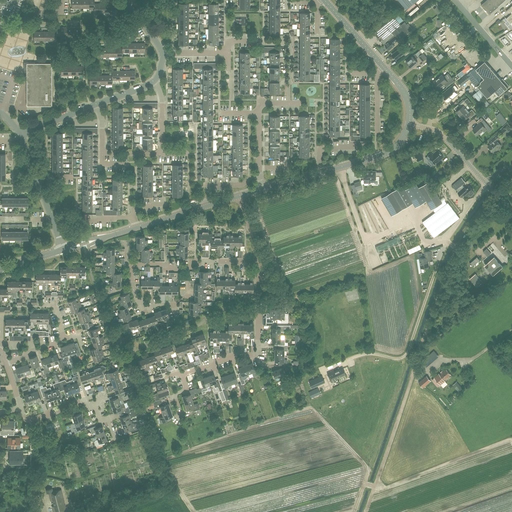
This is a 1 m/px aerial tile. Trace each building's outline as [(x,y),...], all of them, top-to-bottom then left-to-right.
[(9,0),(9,1),(4,0),(0,0),(0,17),(1,18),(2,14),(10,16),(11,13),(20,15),(23,6),(26,7),(28,0),(9,0)] [(71,0),(71,9),(79,9),(79,0),(71,0)] [(86,0),(87,8),(94,8),(94,0),(86,0)] [(398,0),(407,9),(417,0),(398,0)] [(501,4),(498,0),(496,0),(494,2),(492,0),(487,0),(481,5),(490,15),(499,7),(498,7),(501,4)] [(446,24),(449,21),(444,14),(440,16),(446,24)] [(387,22),(374,32),(374,33),(376,35),(377,34),(379,36),(378,37),(389,50),(395,45),(394,44),(398,41),(397,40),(395,38),(399,34),(400,33),(401,33),(403,37),(413,29),(408,24),(407,25),(399,15),(396,18),(394,17),(387,22)] [(404,51),(401,47),(392,54),(396,59),(402,54),(403,55),(404,54),(406,55),(411,51),(408,48),(404,51)] [(413,56),(406,62),(411,67),(418,62),(416,59),(419,57),(418,57),(422,53),(420,50),(416,54),(415,54),(413,56)] [(422,53),(418,57),(419,57),(423,62),(423,61),(424,63),(428,60),(427,58),(423,53),(422,53)] [(52,106),(52,64),(49,64),(49,61),(26,61),(27,63),(24,63),(24,76),(27,76),(27,93),(24,93),(24,101),(27,101),(27,106),(52,106)] [(485,87),(498,76),(485,61),(476,69),(484,79),(480,82),(481,83),(485,87)] [(475,68),(471,71),(467,75),(466,75),(458,82),(462,86),(470,80),(475,86),(483,79),(475,68)] [(442,75),(432,83),(435,87),(436,86),(438,89),(442,86),(441,85),(443,83),(445,85),(452,79),(448,74),(444,77),(442,75)] [(485,87),(481,83),(477,86),(488,98),(495,91),(499,96),(510,86),(505,81),(503,82),(498,76),(485,87)] [(442,96),(448,102),(457,94),(455,92),(458,89),(454,85),(442,96)] [(473,95),(475,98),(479,102),(485,97),(479,90),(473,95)] [(460,116),(467,109),(466,107),(471,102),(467,98),(460,105),(462,107),(456,112),(460,116)] [(467,109),(460,116),(464,120),(469,116),(471,118),(476,113),(472,109),(469,112),(467,109)] [(203,125),(213,125),(213,115),(203,115),(203,125)] [(478,124),(473,129),(478,135),(483,130),(484,132),(486,129),(489,132),(492,129),(482,117),(476,122),(478,124)] [(493,152),(501,145),(497,141),(500,138),(497,135),(492,139),(488,142),(491,144),(488,147),(493,152)] [(417,161),(423,158),(419,149),(413,153),(417,161)] [(443,157),(437,150),(432,155),(431,153),(428,156),(429,158),(435,164),(443,157)] [(363,179),(364,179),(370,179),(370,182),(375,182),(375,179),(375,176),(382,176),(382,172),(375,172),(375,171),(371,171),(368,171),(364,171),(363,171),(363,172),(363,179)] [(458,192),(464,187),(462,185),(466,182),(462,178),(452,186),(456,190),(457,190),(458,192)] [(391,216),(413,203),(415,207),(426,201),(431,210),(442,203),(429,181),(418,188),(416,183),(405,190),(403,185),(392,192),(381,198),(391,216)] [(360,182),(354,184),(356,191),(353,192),(354,194),(358,193),(357,191),(362,189),(360,182)] [(470,197),(474,193),(473,191),(469,186),(466,189),(464,187),(458,192),(462,197),(465,195),(467,196),(469,195),(470,197)] [(434,238),(460,218),(448,203),(422,222),(434,238)] [(181,236),(189,236),(189,229),(181,229),(181,226),(178,226),(176,226),(176,229),(181,229),(181,236)] [(189,245),(189,243),(181,243),(181,245),(180,245),(180,248),(177,248),(177,251),(187,251),(188,245),(189,245)] [(420,245),(409,250),(411,254),(422,249),(420,245)] [(432,258),(431,251),(424,252),(425,258),(423,258),(422,254),(417,255),(417,259),(420,259),(421,269),(429,268),(428,260),(431,260),(432,258)] [(470,264),(472,267),(480,260),(477,257),(470,264)] [(493,275),(503,266),(494,257),(484,265),(493,275)] [(477,287),(483,282),(476,274),(469,279),(477,287)] [(119,303),(130,299),(128,293),(120,296),(122,299),(119,300),(119,303)] [(70,307),(80,304),(78,298),(68,301),(70,307)] [(120,309),(132,305),(130,299),(119,303),(120,305),(123,304),(124,308),(120,309)] [(79,310),(82,309),(80,304),(70,307),(72,313),(77,312),(76,311),(79,311),(79,310)] [(119,316),(129,313),(127,307),(132,305),(120,309),(121,313),(118,314),(119,316)] [(277,318),(277,308),(270,308),(270,316),(266,316),(266,322),(274,322),(274,318),(277,318)] [(277,308),(277,318),(281,318),(281,322),(288,322),(288,316),(284,316),(284,308),(277,308)] [(78,317),(89,314),(88,311),(85,312),(84,309),(82,309),(79,310),(79,311),(76,311),(77,312),(78,317)] [(160,311),(163,322),(166,320),(165,317),(169,316),(166,309),(160,311)] [(161,322),(163,322),(160,311),(154,313),(155,315),(158,326),(159,326),(158,324),(157,320),(160,319),(161,322)] [(129,313),(119,316),(120,319),(123,318),(124,321),(131,318),(129,313)] [(80,323),(91,319),(90,316),(89,314),(78,317),(80,323)] [(157,326),(158,326),(155,315),(148,318),(150,325),(155,324),(156,326),(157,326)] [(149,326),(150,325),(148,318),(142,320),(145,330),(150,329),(149,326)] [(92,323),(91,319),(80,323),(83,329),(93,325),(92,323)] [(145,330),(142,320),(138,321),(138,319),(135,320),(137,328),(138,331),(141,330),(141,329),(144,328),(145,330)] [(131,330),(137,328),(135,320),(128,323),(131,330)] [(272,336),(281,336),(281,332),(285,332),(285,329),(290,329),(290,327),(297,327),(300,327),(300,324),(297,324),(297,325),(278,325),(278,328),(272,328),(272,336)] [(90,335),(91,337),(93,336),(98,334),(97,331),(100,330),(99,327),(89,331),(87,332),(89,335),(90,335)] [(93,343),(103,339),(102,336),(99,337),(98,334),(93,336),(91,337),(93,343)] [(197,336),(200,343),(203,342),(204,345),(207,344),(203,334),(197,336)] [(196,344),(200,343),(197,336),(191,338),(193,342),(195,348),(197,352),(199,351),(197,347),(198,347),(196,344)] [(281,339),(281,336),(272,336),(272,342),(278,343),(278,345),(281,345),(285,346),(284,339),(281,339)] [(98,347),(98,348),(101,347),(102,346),(101,342),(104,341),(103,339),(93,343),(95,348),(98,347)] [(190,352),(193,351),(194,353),(197,352),(195,348),(193,342),(187,344),(190,352)] [(67,345),(70,354),(75,352),(77,356),(81,355),(79,348),(76,349),(74,343),(67,345)] [(190,352),(187,344),(181,346),(185,356),(187,355),(187,353),(190,352)] [(66,355),(70,354),(67,345),(61,348),(63,353),(60,354),(62,360),(64,367),(67,366),(66,363),(68,360),(66,355)] [(165,347),(169,357),(171,356),(170,353),(174,352),(171,345),(165,347)] [(287,346),(285,346),(281,345),(281,349),(275,349),(275,355),(284,355),(284,351),(287,351),(287,346)] [(183,357),(185,356),(181,346),(175,348),(178,355),(181,354),(183,357)] [(101,347),(98,348),(98,347),(95,348),(90,350),(92,356),(102,352),(102,350),(101,347)] [(166,358),(169,357),(165,347),(160,349),(162,356),(165,355),(166,358)] [(159,358),(162,356),(160,349),(154,351),(155,355),(157,361),(158,361),(160,361),(159,358)] [(102,352),(92,356),(94,362),(105,358),(103,355),(102,352)] [(436,352),(423,364),(426,367),(439,355),(436,352)] [(64,367),(62,360),(59,361),(57,354),(50,357),(53,365),(58,363),(60,369),(61,368),(63,372),(66,371),(64,367)] [(159,365),(158,361),(157,361),(155,355),(149,357),(152,364),(155,363),(156,366),(159,365)] [(284,360),(284,355),(275,355),(275,362),(281,362),(281,366),(283,366),(287,366),(287,360),(284,360)] [(41,370),(36,356),(29,358),(32,367),(36,366),(37,371),(41,370)] [(44,370),(46,377),(47,377),(49,376),(48,373),(50,372),(48,366),(53,365),(50,357),(43,359),(46,366),(43,367),(44,370)] [(152,364),(149,357),(144,359),(147,369),(153,367),(152,364)] [(141,371),(147,369),(144,359),(138,361),(140,368),(141,371)] [(246,366),(248,373),(252,372),(253,377),(259,375),(257,367),(254,368),(252,363),(246,366)] [(22,366),(24,375),(27,374),(29,378),(32,377),(35,376),(33,369),(30,370),(28,364),(22,366)] [(18,377),(24,375),(22,366),(15,369),(17,374),(14,375),(17,382),(20,381),(18,377)] [(103,376),(103,375),(105,369),(106,367),(102,366),(101,366),(101,367),(99,366),(96,367),(100,378),(101,381),(103,380),(102,376),(103,376)] [(248,373),(246,366),(239,368),(240,373),(238,374),(241,384),(242,385),(245,383),(244,380),(247,379),(246,378),(249,376),(248,373)] [(94,379),(97,378),(97,379),(100,378),(96,367),(94,368),(95,371),(92,372),(94,379)] [(105,377),(119,373),(118,369),(112,367),(110,372),(105,374),(104,375),(105,377)] [(165,373),(167,372),(166,368),(164,369),(162,368),(160,369),(162,373),(158,375),(160,379),(163,377),(162,374),(165,373)] [(345,374),(343,368),(334,372),(333,370),(327,373),(331,382),(338,380),(337,378),(345,374)] [(279,380),(280,379),(279,377),(283,375),(281,369),(272,372),(275,378),(276,380),(277,380),(279,380)] [(444,380),(451,374),(446,369),(440,375),(439,374),(435,377),(441,384),(445,381),(444,380)] [(94,379),(92,372),(88,373),(88,370),(85,371),(89,383),(91,382),(92,383),(95,382),(94,379)] [(89,383),(85,371),(82,372),(83,375),(80,376),(83,383),(86,382),(86,384),(87,383),(89,383)] [(112,382),(119,379),(122,378),(120,372),(119,373),(105,377),(106,380),(111,379),(112,382)] [(228,375),(231,384),(234,383),(235,385),(238,384),(234,373),(228,375)] [(224,394),(222,391),(218,378),(215,379),(214,375),(207,377),(210,385),(213,383),(215,388),(218,387),(221,395),(224,394)] [(227,385),(231,384),(228,375),(221,377),(225,389),(228,388),(227,385)] [(312,388),(325,383),(322,375),(309,381),(312,388)] [(78,385),(81,385),(78,376),(72,378),(72,380),(69,381),(73,392),(80,390),(78,385)] [(431,381),(427,376),(418,383),(423,388),(431,381)] [(206,386),(210,385),(207,377),(201,379),(203,387),(200,388),(202,391),(203,394),(206,393),(205,391),(208,390),(206,386)] [(108,389),(126,383),(125,380),(120,382),(119,379),(112,382),(113,385),(107,387),(108,389)] [(73,392),(69,381),(67,382),(66,381),(65,380),(59,382),(62,391),(65,390),(66,395),(73,392)] [(158,382),(147,386),(148,386),(148,388),(149,389),(156,386),(158,392),(158,393),(168,390),(165,383),(162,384),(161,381),(158,382)] [(42,395),(40,389),(39,386),(38,382),(36,383),(37,387),(34,388),(35,392),(31,393),(34,403),(41,400),(40,396),(42,395)] [(59,392),(62,391),(59,382),(53,384),(55,390),(51,391),(54,399),(61,397),(59,392)] [(126,383),(108,389),(109,392),(115,390),(116,393),(123,390),(122,388),(127,386),(126,383)] [(54,399),(51,391),(50,388),(47,389),(46,387),(40,389),(42,395),(43,398),(46,397),(48,401),(54,399)] [(311,398),(321,394),(318,388),(309,392),(311,398)] [(156,401),(153,402),(154,405),(161,403),(160,400),(161,399),(165,397),(170,396),(168,390),(158,393),(158,392),(155,393),(155,394),(158,400),(156,401)] [(112,407),(120,404),(119,400),(123,399),(122,396),(125,395),(124,392),(113,396),(114,399),(110,400),(112,407)] [(28,405),(34,403),(31,393),(24,396),(28,405)] [(185,404),(193,401),(192,397),(195,396),(194,393),(182,397),(185,404)] [(193,401),(185,404),(187,410),(193,408),(194,411),(200,409),(198,403),(194,404),(193,401)] [(154,405),(153,405),(154,408),(157,407),(158,410),(161,409),(162,413),(171,410),(169,404),(168,404),(163,406),(162,402),(161,403),(154,405)] [(129,407),(126,408),(124,403),(120,404),(112,407),(115,413),(120,411),(121,414),(124,413),(130,411),(129,407)] [(131,422),(129,418),(136,416),(134,410),(130,411),(124,413),(125,416),(120,418),(123,424),(131,422)] [(163,416),(159,418),(161,424),(162,423),(168,421),(168,420),(171,419),(171,417),(173,416),(171,410),(162,413),(163,416)] [(75,423),(83,420),(81,413),(75,415),(74,413),(68,415),(70,420),(73,418),(75,423)] [(83,420),(75,423),(76,427),(73,428),(75,433),(81,431),(80,428),(85,426),(83,420)] [(14,435),(14,421),(2,421),(2,431),(5,431),(5,435),(14,435)] [(125,431),(130,429),(131,432),(138,429),(136,423),(134,424),(134,423),(132,424),(132,421),(131,422),(123,424),(122,425),(123,428),(124,428),(125,431)] [(97,436),(105,434),(102,427),(97,429),(96,426),(90,428),(92,434),(95,433),(97,436)] [(105,434),(97,436),(98,440),(94,441),(96,447),(102,445),(101,442),(107,440),(105,434)] [(20,448),(20,438),(15,438),(15,439),(8,438),(8,448),(20,448)] [(22,463),(22,452),(10,452),(10,455),(10,463),(22,463)] [(53,492),(52,488),(46,490),(47,494),(49,493),(53,511),(60,511),(66,511),(61,490),(53,492)]
